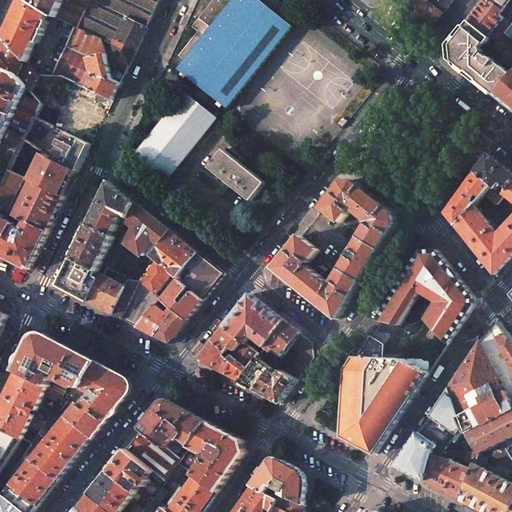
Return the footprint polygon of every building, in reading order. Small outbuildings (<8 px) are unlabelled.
[(31,0),(23,0),(7,37),(27,60),(29,62),(41,34),(44,36),(47,30),(53,33),(60,18),(31,0)] [(31,0),(60,18),(77,27),(80,28),(92,0),(31,0)] [(92,0),(80,28),(104,39),(115,44),(128,18),(149,28),(162,0),(92,0)] [(261,0),(213,0),(193,27),(199,31),(179,55),(186,61),(179,69),(200,86),(228,109),(294,26),(284,18),(261,0)] [(261,0),(284,18),(291,10),(278,0),(261,0)] [(445,12),(428,0),(417,0),(418,20),(431,30),(441,17),(445,12)] [(428,0),(445,12),(453,2),(454,0),(428,0)] [(471,20),(511,53),(511,21),(502,13),(511,0),(487,0),(486,2),(471,20)] [(125,71),(127,73),(149,28),(128,18),(115,44),(125,71)] [(453,60),(498,96),(511,78),(511,53),(471,20),(461,33),(452,44),(453,60)] [(77,27),(55,76),(64,76),(114,99),(122,83),(114,79),(104,39),(80,28),(77,27)] [(7,37),(0,52),(0,54),(19,78),(27,60),(7,37)] [(0,54),(0,109),(33,125),(36,117),(42,106),(32,94),(21,80),(19,78),(0,54)] [(29,63),(21,80),(32,94),(41,75),(29,63)] [(55,127),(68,132),(93,144),(114,99),(64,76),(55,76),(41,75),(32,94),(42,106),(36,117),(55,127)] [(511,78),(498,96),(511,107),(511,78)] [(134,151),(168,179),(219,116),(185,89),(134,151)] [(0,109),(0,152),(5,155),(17,161),(33,125),(0,109)] [(62,146),(55,159),(80,171),(93,144),(68,132),(65,140),(63,139),(60,146),(62,146)] [(225,149),(210,168),(252,201),(267,183),(225,149)] [(511,170),(490,153),(477,172),(494,186),(499,189),(504,184),(511,190),(511,187),(511,170)] [(48,154),(35,182),(67,198),(80,171),(55,159),(48,154)] [(12,171),(0,197),(0,206),(10,211),(26,177),(12,171)] [(477,172),(448,213),(458,226),(477,206),(487,194),(494,186),(477,172)] [(111,181),(90,224),(116,237),(126,216),(132,219),(140,204),(111,181)] [(370,224),(362,237),(383,250),(398,224),(396,212),(357,181),(345,182),(335,195),(324,208),(343,223),(353,211),(355,210),(367,220),(366,221),(370,224)] [(18,215),(20,216),(25,219),(28,220),(51,232),(67,198),(35,182),(18,215)] [(494,186),(487,194),(499,204),(506,195),(499,189),(494,186)] [(511,220),(499,234),(477,206),(458,226),(497,275),(511,258),(511,187),(511,190),(506,195),(511,199),(511,220)] [(174,231),(140,204),(132,219),(131,222),(138,228),(130,244),(145,256),(148,252),(154,256),(174,231)] [(0,206),(0,253),(1,254),(16,224),(6,218),(10,211),(0,206)] [(16,224),(1,254),(30,269),(34,267),(45,244),(51,232),(28,220),(25,227),(26,230),(24,232),(23,228),(16,224)] [(90,224),(74,258),(100,271),(106,259),(111,261),(116,252),(110,250),(117,237),(116,237),(90,224)] [(201,253),(174,231),(154,256),(158,260),(165,266),(169,262),(175,267),(172,271),(174,273),(180,278),(192,264),(201,253)] [(321,251),(302,236),(289,252),(276,268),(340,319),(363,281),(342,268),(332,284),(309,266),(321,251)] [(362,237),(342,268),(363,281),(383,250),(362,237)] [(423,252),(380,320),(403,326),(424,292),(440,304),(429,321),(451,344),(477,305),(477,298),(463,280),(462,281),(452,268),(453,267),(439,250),(423,252)] [(227,273),(201,253),(192,264),(198,269),(186,283),(206,300),(227,273)] [(74,258),(62,285),(91,302),(105,274),(100,271),(74,258)] [(164,285),(174,273),(172,271),(165,266),(158,260),(154,266),(153,265),(145,275),(146,276),(141,281),(158,295),(164,285)] [(115,314),(131,280),(131,279),(123,275),(119,282),(112,278),(116,271),(109,267),(105,274),(91,302),(115,314)] [(190,321),(206,300),(186,283),(182,279),(165,301),(170,305),(190,321)] [(158,295),(141,281),(131,280),(115,314),(138,327),(157,304),(162,298),(158,295)] [(254,336),(268,346),(286,321),(252,294),(227,326),(248,343),(254,336)] [(167,313),(157,304),(138,327),(156,336),(163,327),(166,329),(159,338),(171,344),(190,321),(170,305),(168,307),(170,309),(167,313)] [(0,337),(11,315),(0,309),(0,337)] [(411,344),(400,359),(406,358),(432,373),(443,356),(451,344),(429,321),(428,320),(421,331),(411,344)] [(290,348),(302,333),(286,321),(268,346),(267,347),(273,351),(276,347),(285,355),(290,348)] [(496,322),(452,387),(469,431),(481,453),(483,453),(502,443),(511,437),(511,342),(505,334),(506,333),(496,322)] [(227,326),(215,340),(229,352),(233,355),(250,369),(259,357),(261,354),(248,343),(227,326)] [(421,331),(414,329),(406,340),(411,344),(421,331)] [(349,370),(345,437),(377,454),(432,373),(406,358),(400,359),(385,358),(383,337),(374,331),(349,370)] [(297,353),(284,371),(300,379),(315,358),(314,343),(302,333),(290,348),(297,353)] [(35,340),(19,372),(51,387),(52,385),(50,384),(53,377),(50,376),(52,371),(61,375),(60,379),(77,388),(79,385),(86,388),(99,362),(49,335),(35,340)] [(215,340),(200,359),(221,370),(230,358),(226,356),(229,352),(215,340)] [(230,358),(221,370),(241,381),(250,369),(233,355),(230,358)] [(250,369),(241,381),(258,390),(273,371),(274,371),(275,369),(278,366),(271,361),(268,364),(259,357),(250,369)] [(84,406),(81,403),(70,417),(96,438),(110,420),(132,393),(129,378),(99,362),(86,388),(94,393),(84,406)] [(273,371),(258,390),(283,404),(300,379),(284,371),(283,370),(280,375),(274,371),(273,371)] [(19,372),(0,411),(0,427),(34,443),(39,435),(45,426),(50,418),(46,416),(44,420),(36,416),(46,396),(59,402),(65,394),(53,388),(51,387),(19,372)] [(54,385),(53,388),(65,394),(67,391),(54,385)] [(440,404),(424,428),(437,435),(437,449),(481,453),(469,431),(452,387),(440,404)] [(69,401),(63,397),(57,407),(62,410),(69,401)] [(163,405),(144,429),(182,460),(187,454),(181,450),(183,448),(184,444),(176,438),(179,435),(184,439),(183,440),(187,443),(189,441),(193,445),(211,421),(176,403),(163,405)] [(64,412),(56,407),(50,418),(45,426),(50,430),(64,412)] [(69,417),(35,459),(62,480),(81,456),(96,438),(70,417),(69,417)] [(193,445),(192,446),(205,454),(206,460),(196,475),(198,476),(220,492),(248,452),(245,440),(211,421),(193,445)] [(0,511),(36,511),(42,506),(8,484),(27,453),(33,445),(34,443),(0,427),(0,511)] [(424,428),(399,465),(429,481),(437,449),(437,435),(424,428)] [(136,439),(128,449),(154,471),(167,481),(172,474),(180,464),(182,460),(144,429),(136,439)] [(43,437),(39,435),(34,443),(33,445),(35,446),(37,444),(43,437)] [(511,437),(502,443),(509,452),(511,450),(511,437)] [(502,443),(483,453),(511,468),(511,456),(509,452),(502,443)] [(119,460),(111,470),(138,492),(144,485),(146,487),(151,479),(149,478),(154,471),(128,449),(119,460)] [(437,449),(429,481),(465,500),(476,469),(442,456),(443,454),(478,464),(481,453),(437,449)] [(27,453),(8,484),(42,506),(51,493),(62,480),(35,459),(27,453)] [(270,464),(255,486),(281,499),(284,494),(306,505),(308,482),(300,469),(285,461),(270,464)] [(172,474),(178,479),(186,468),(180,464),(172,474)] [(511,511),(511,481),(478,464),(476,469),(465,500),(487,511),(511,511)] [(102,482),(92,493),(115,511),(122,511),(138,492),(111,470),(102,482)] [(198,476),(173,511),(174,511),(206,511),(220,492),(198,476)] [(255,486),(236,511),(265,511),(270,507),(276,510),(278,505),(281,499),(255,486)] [(162,487),(154,498),(161,503),(169,492),(162,487)] [(115,511),(92,493),(77,511),(115,511)] [(278,505),(291,511),(305,511),(306,505),(284,494),(281,499),(278,505)]
